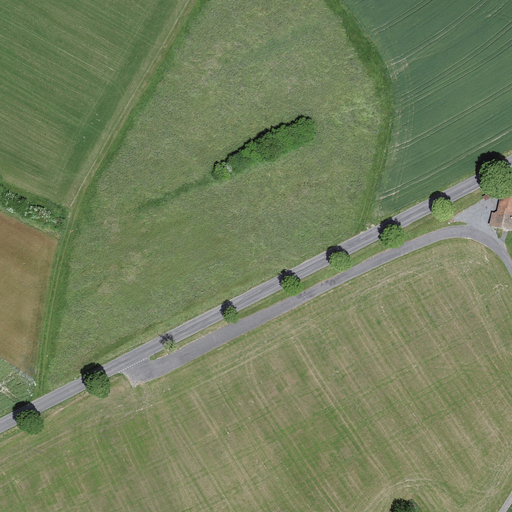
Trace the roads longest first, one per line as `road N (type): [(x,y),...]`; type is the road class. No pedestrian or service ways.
road 1 (tertiary): [(511,160),(0,423)]
road 2 (track): [(133,355),(143,375),(438,235),(474,234),(504,253),(511,269)]
